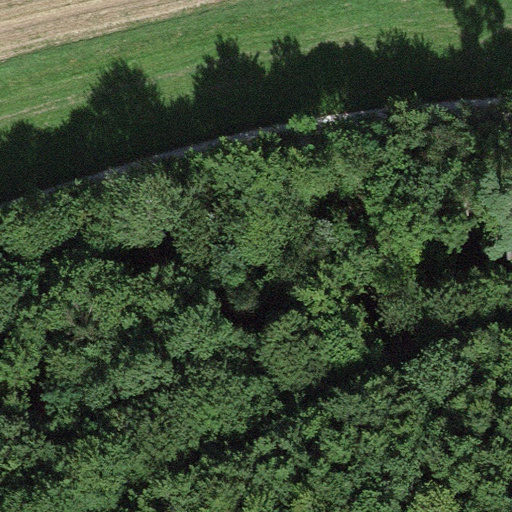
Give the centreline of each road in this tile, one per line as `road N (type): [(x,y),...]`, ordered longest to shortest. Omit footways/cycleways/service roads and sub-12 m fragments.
road 1 (track): [(0,220),(262,138),(511,109)]
road 2 (track): [(511,343),(266,443),(137,511)]
